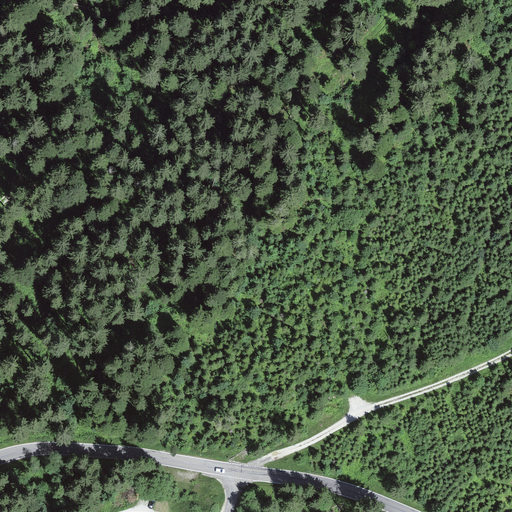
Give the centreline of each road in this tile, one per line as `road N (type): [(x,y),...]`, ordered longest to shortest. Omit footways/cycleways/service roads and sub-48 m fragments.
road 1 (tertiary): [(408,511),(342,487),(144,453),(47,447),(0,456)]
road 2 (track): [(229,511),(245,466),(511,350)]
